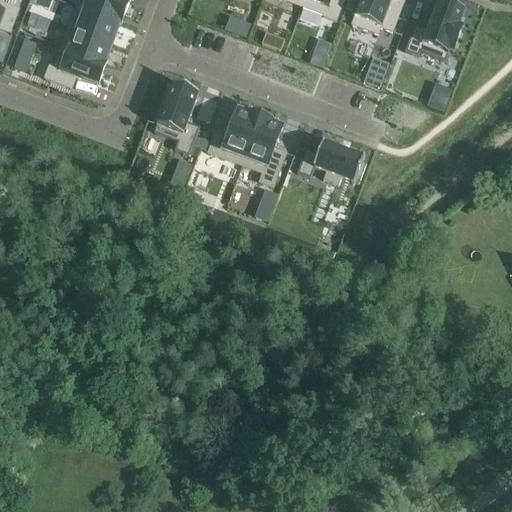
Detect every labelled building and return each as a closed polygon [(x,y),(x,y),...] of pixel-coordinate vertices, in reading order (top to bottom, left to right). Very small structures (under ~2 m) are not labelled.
[(79,0),(76,9),(120,26),(129,5),(116,0),(79,0)] [(272,0),(281,3),(281,2),(302,10),(306,0),(272,0)] [(306,0),(302,10),(324,18),(323,19),(336,24),(345,1),(343,0),(306,0)] [(356,17),(352,28),(378,37),(380,31),(392,35),(404,4),(392,0),(362,0),(361,2),(358,1),(352,15),(356,17)] [(0,4),(0,31),(10,35),(19,12),(0,4)] [(415,27),(405,54),(418,59),(420,55),(445,64),(449,52),(453,54),(462,29),(458,28),(464,14),(438,4),(427,32),(415,27)] [(76,9),(68,29),(112,46),(119,27),(120,27),(120,26),(76,9)] [(32,16),(27,27),(35,30),(39,18),(32,16)] [(230,19),(224,33),(246,41),(251,27),(230,19)] [(68,29),(61,49),(105,66),(106,65),(105,65),(112,46),(68,29)] [(50,67),(44,81),(71,92),(76,80),(97,88),(105,66),(61,49),(53,68),(50,67)] [(314,55),(310,66),(322,71),(326,60),(314,55)] [(18,59),(14,70),(26,74),(30,63),(18,59)] [(172,86),(154,135),(177,144),(174,153),(188,158),(199,129),(188,125),(198,96),(172,86)] [(217,130),(207,157),(242,170),(261,120),(249,115),(248,117),(238,113),(229,135),(217,130)] [(261,120),(242,170),(262,177),(259,186),(273,191),(286,156),(274,152),(283,129),(272,126),(273,124),(261,120)] [(306,153),(297,176),(310,181),(314,171),(326,176),(323,183),(338,189),(341,181),(354,186),(356,181),(360,182),(366,167),(362,166),(364,160),(349,154),(349,153),(338,149),(338,150),(323,145),(318,157),(306,153)] [(179,163),(176,170),(189,175),(192,168),(179,163)] [(265,193),(261,202),(274,207),(277,198),(265,193)]
